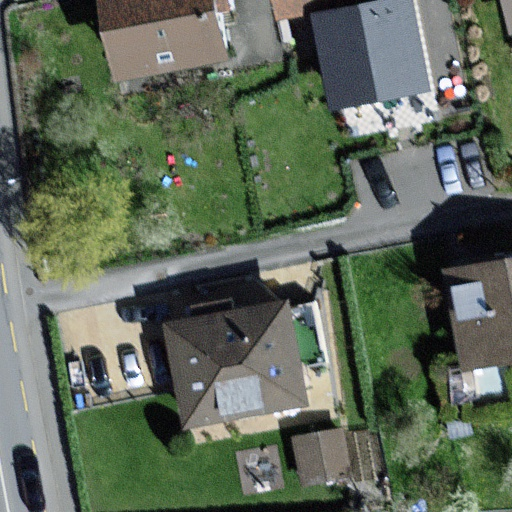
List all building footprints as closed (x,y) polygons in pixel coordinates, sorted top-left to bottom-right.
[(218,0),(100,0),(112,80),(227,64),(218,0)] [(274,0),(277,12),(340,0),(274,0)] [(422,87),(405,0),(395,0),(312,16),(329,105),(422,87)] [(511,0),(499,0),(505,39),(511,38),(511,0)] [(511,266),(441,276),(453,368),(511,360),(511,266)] [(283,303),(160,325),(179,428),(302,405),(283,303)] [(304,470),(354,462),(346,418),(296,426),(304,470)]
